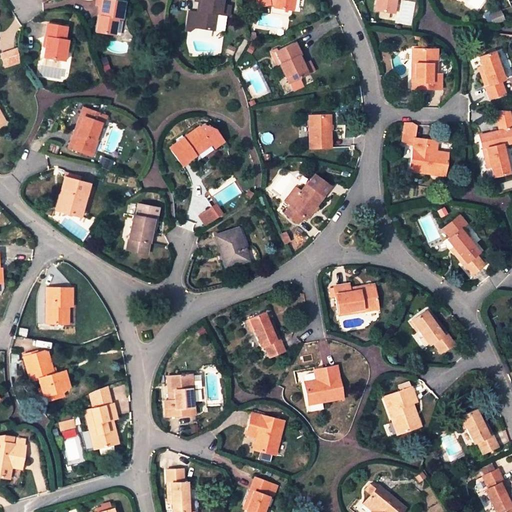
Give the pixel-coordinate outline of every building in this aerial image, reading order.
[(123,0),(119,0),(96,0),(96,5),(101,6),(99,15),(98,15),(95,30),(113,33),(116,18),(120,19),(123,0)] [(220,0),(194,0),(194,1),(200,2),(199,11),(188,9),(186,28),(191,29),(194,25),(213,27),(215,12),(219,13),(220,3),(220,0)] [(379,0),(378,8),(396,11),(397,0),(379,0)] [(220,3),(219,13),(226,14),(227,4),(220,3)] [(498,10),(488,14),(492,22),(502,18),(498,10)] [(65,26),(47,23),(45,35),(47,35),(44,55),(64,59),(67,39),(63,38),(65,26)] [(295,42),(278,50),(283,61),(279,62),(288,81),(306,73),(301,61),(298,54),(299,53),(295,42)] [(442,74),(434,74),(435,48),(426,48),(426,50),(413,50),(413,89),(442,89),(442,74)] [(0,54),(0,56),(5,69),(22,63),(16,49),(0,54)] [(488,82),(484,84),(489,96),(503,91),(499,79),(503,77),(496,60),(497,60),(493,49),(478,55),(481,64),(488,82)] [(306,58),(301,61),(306,73),(311,70),(306,58)] [(488,82),(481,64),(477,66),(484,84),(488,82)] [(84,106),(74,131),(77,132),(86,107),(84,106)] [(91,154),(97,140),(94,139),(101,122),(103,123),(106,114),(86,107),(77,132),(74,131),(69,145),(91,154)] [(501,109),(491,108),(496,130),(481,134),(483,147),(487,146),(491,165),(494,175),(509,172),(503,143),(511,140),(511,127),(507,129),(501,109)] [(511,121),(509,109),(501,109),(507,129),(511,127),(511,121)] [(332,112),(312,113),(313,145),(333,144),(332,112)] [(404,121),(401,145),(412,146),(413,137),(415,126),(412,121),(404,121)] [(94,139),(97,140),(103,123),(101,122),(94,139)] [(182,162),(196,152),(194,149),(210,138),(212,141),(214,144),(223,138),(215,127),(205,124),(201,126),(200,124),(170,144),(182,162)] [(430,150),(431,139),(413,137),(412,146),(409,170),(444,174),(447,152),(435,150),(430,150)] [(196,152),(212,141),(210,138),(194,149),(196,152)] [(66,171),(65,176),(81,181),(82,175),(66,171)] [(313,172),(301,189),(290,203),(284,211),(298,222),(302,216),(305,219),(323,194),(321,193),(328,184),(313,172)] [(64,195),(60,209),(79,214),(88,183),(81,181),(65,176),(64,176),(61,186),(68,188),(66,195),(64,195)] [(290,203),(301,189),(294,184),(284,199),(290,203)] [(55,208),(60,209),(64,195),(66,195),(68,188),(61,186),(55,208)] [(132,214),(128,236),(148,240),(150,230),(152,218),(154,219),(157,207),(137,203),(135,214),(132,214)] [(216,205),(198,216),(204,227),(222,216),(216,205)] [(464,224),(457,215),(442,227),(448,236),(447,238),(453,246),(465,261),(462,264),(470,275),(483,264),(475,253),(477,251),(466,236),(459,228),(461,226),(464,224)] [(241,226),(237,227),(244,247),(248,246),(241,226)] [(459,228),(466,236),(468,235),(461,226),(459,228)] [(242,248),(244,247),(237,227),(216,235),(226,267),(246,260),(242,248)] [(146,250),(148,240),(128,236),(126,246),(146,250)] [(465,261),(453,246),(450,248),(462,264),(465,261)] [(377,306),(373,285),(349,289),(348,285),(347,282),(332,284),(338,313),(377,306)] [(44,322),(63,323),(63,305),(67,305),(70,305),(70,286),(45,286),(44,322)] [(411,318),(418,328),(428,343),(432,340),(439,351),(453,341),(445,331),(442,333),(431,317),(424,308),(411,318)] [(284,349),(279,336),(275,338),(268,320),(264,310),(249,316),(254,328),(260,344),(264,343),(269,355),(284,349)] [(442,333),(445,331),(434,315),(431,317),(442,333)] [(275,338),(279,336),(272,318),(268,320),(275,338)] [(415,329),(418,328),(411,318),(409,320),(415,329)] [(60,391),(61,392),(66,388),(61,371),(53,374),(47,352),(44,352),(43,351),(24,356),(30,379),(37,377),(40,387),(42,395),(60,391)] [(320,377),(314,378),(303,380),(307,403),(342,396),(335,363),(318,367),(320,377)] [(189,372),(168,374),(170,398),(167,399),(163,399),(165,415),(194,411),(191,385),(189,373),(189,372)] [(197,372),(189,373),(191,385),(198,384),(197,372)] [(96,388),(100,407),(112,404),(108,385),(96,388)] [(395,433),(416,425),(409,402),(411,401),(416,400),(410,386),(383,394),(395,433)] [(42,395),(40,387),(38,388),(41,401),(62,396),(61,392),(60,391),(42,395)] [(409,402),(416,425),(419,424),(411,401),(409,402)] [(94,451),(114,446),(109,420),(112,419),(116,418),(112,404),(100,407),(84,411),(94,451)] [(498,445),(492,433),(488,434),(480,416),(476,407),(461,414),(466,425),(474,441),(477,440),(483,452),(498,445)] [(251,413),(247,430),(256,432),(255,438),(252,449),(274,455),(283,421),(251,413)] [(463,426),(466,425),(461,414),(458,415),(463,426)] [(488,434),(492,433),(484,415),(480,416),(488,434)] [(73,419),(59,422),(61,431),(75,427),(73,419)] [(109,420),(114,446),(118,445),(112,419),(109,420)] [(0,475),(10,478),(12,466),(12,461),(22,463),(24,448),(25,445),(23,444),(24,439),(16,437),(15,443),(0,440),(0,475)] [(484,487),(492,504),(496,511),(503,511),(511,508),(511,506),(508,497),(500,481),(503,480),(497,467),(482,474),(488,486),(484,487)] [(187,511),(187,499),(186,481),(183,481),(182,469),(166,469),(166,483),(170,483),(171,502),(170,511),(192,511),(193,511),(191,511),(187,511)] [(269,483),(254,477),(249,490),(253,492),(247,509),(245,511),(262,511),(268,496),(265,495),(269,483)] [(511,496),(503,480),(500,481),(508,497),(511,496)] [(365,502),(374,510),(376,511),(403,511),(407,509),(381,485),(365,502)] [(253,492),(249,490),(243,507),(247,509),(253,492)]
